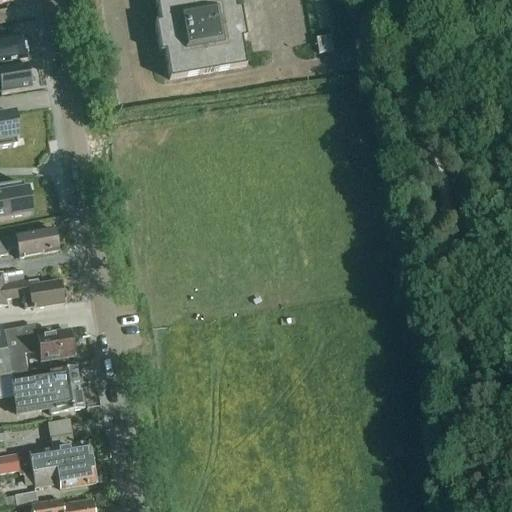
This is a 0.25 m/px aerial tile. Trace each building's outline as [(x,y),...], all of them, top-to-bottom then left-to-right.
[(154,0),(158,24),(154,25),(159,56),(164,55),(168,82),(246,69),(241,42),(246,41),(240,10),(236,11),(233,0),(154,0)] [(315,41),(318,56),(332,54),(330,38),(315,41)] [(26,57),(28,55),(27,50),(25,48),(23,39),(0,43),(0,66),(27,62),(26,57)] [(0,93),(0,95),(31,90),(30,87),(32,83),(31,79),(29,76),(27,67),(0,71),(0,93)] [(0,222),(32,217),(28,193),(24,193),(23,186),(0,189),(0,151),(16,149),(15,141),(19,141),(15,116),(0,118),(0,222)] [(26,236),(27,237),(0,241),(0,258),(7,257),(6,252),(17,250),(19,261),(57,254),(56,247),(56,243),(54,240),(53,232),(41,234),(41,233),(26,236)] [(1,276),(0,275),(0,309),(6,309),(5,303),(23,300),(25,312),(32,311),(32,312),(63,307),(63,304),(66,302),(65,294),(61,293),(59,284),(39,288),(38,283),(4,289),(1,276)] [(0,379),(26,375),(23,357),(40,354),(41,364),(73,359),(72,356),(74,353),(73,347),(70,344),(69,334),(50,337),(49,332),(30,335),(30,329),(2,334),(1,330),(0,330),(0,379)] [(0,393),(1,402),(14,400),(80,390),(77,371),(44,376),(44,377),(0,383),(0,393)] [(80,390),(14,400),(16,417),(49,412),(50,417),(83,412),(80,390)] [(19,479),(22,478),(31,477),(31,476),(92,466),(89,446),(73,448),(71,437),(50,441),(52,452),(19,458),(0,461),(0,478),(18,475),(19,479)] [(31,477),(22,478),(24,490),(34,489),(34,492),(58,487),(59,492),(95,486),(92,466),(31,476),(31,477)] [(14,498),(16,510),(37,506),(35,495),(14,498)] [(92,511),(91,503),(84,504),(84,505),(62,509),(61,503),(30,508),(30,511),(92,511)]
